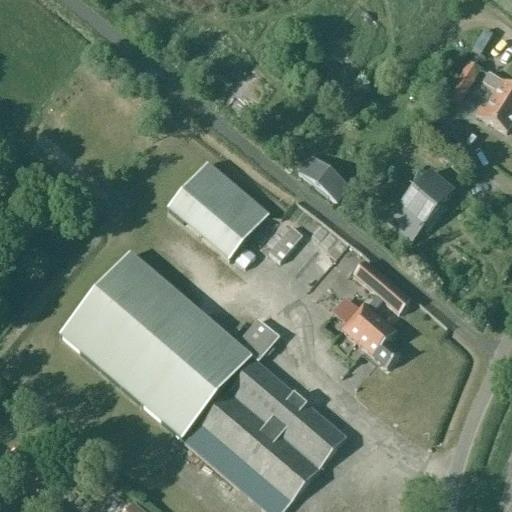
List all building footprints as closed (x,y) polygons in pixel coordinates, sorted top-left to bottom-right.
[(459,108),(480,73),(467,66),(447,100),(459,108)] [(480,111),(475,118),(506,137),(511,126),(511,91),(502,85),(488,77),(483,87),(496,95),(484,113),(480,111)] [(437,141),(456,156),(463,146),(445,131),(437,141)] [(349,191),(310,161),(298,177),(336,207),(349,191)] [(229,266),(268,220),(207,168),(167,214),(183,227),(229,266)] [(413,185),(396,233),(411,247),(423,232),(426,234),(437,221),(434,219),(454,196),(429,176),(417,190),(414,187),(415,186),(413,185)] [(279,267),(302,240),(291,231),(269,258),(279,267)] [(303,292),(328,262),(316,252),(291,281),(303,292)] [(116,274),(59,340),(260,511),(286,511),(345,443),(254,365),(223,402),(220,400),(251,363),(129,258),(116,274)] [(364,267),(353,279),(377,300),(367,311),(363,308),(341,334),(386,373),(400,358),(387,347),(396,336),(373,316),(383,305),(399,319),(410,306),(364,267)] [(316,304),(328,314),(338,304),(325,293),(316,304)] [(279,342),(258,324),(237,348),(258,366),(279,342)]
